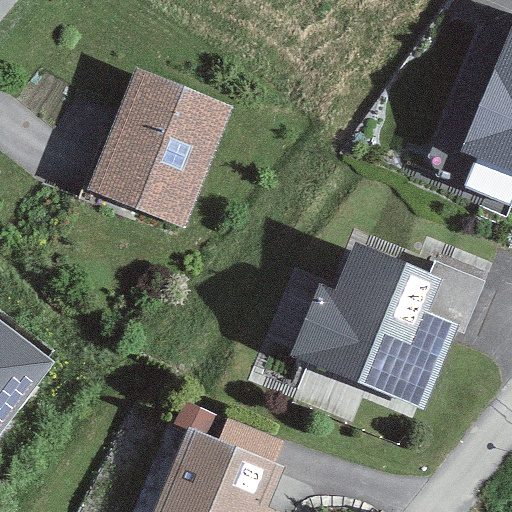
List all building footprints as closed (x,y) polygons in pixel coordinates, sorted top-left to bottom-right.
[(238,106),(141,69),(95,189),(192,226),(238,106)] [(511,121),(498,157),(511,162),(511,121)] [(445,274),(366,243),(347,289),(332,283),(301,355),(432,410),(468,330),(491,279),(451,260),(445,274)] [(0,432),(45,371),(0,338),(0,432)] [(281,463),(196,429),(163,511),(294,511),(266,500),(281,463)]
